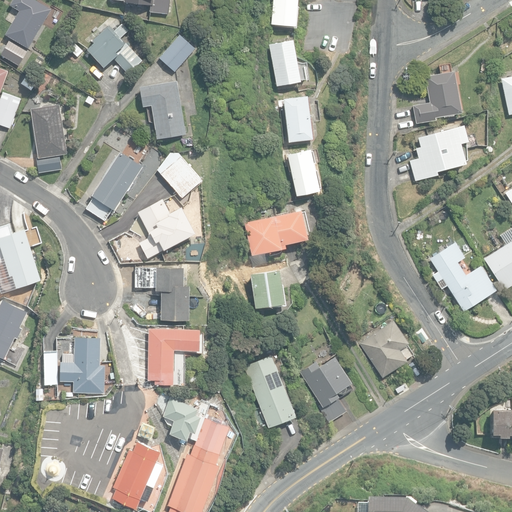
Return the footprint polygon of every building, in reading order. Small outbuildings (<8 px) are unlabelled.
[(6,33),(29,48),(52,9),(37,0),(13,0),(11,5),(20,10),(6,33)] [(151,10),(169,13),(171,0),(125,0),(125,1),(151,5),(151,10)] [(273,0),(272,23),(296,25),(298,0),(273,0)] [(115,58),(129,73),(143,60),(126,42),(125,44),(120,39),(130,30),(123,23),(114,32),(108,26),(93,40),(95,42),(88,49),(93,54),(91,56),(103,69),(115,58)] [(157,58),(173,71),(195,48),(179,34),(157,58)] [(269,44),(277,85),(302,81),(294,39),(269,44)] [(0,94),(9,70),(0,67),(0,94)] [(416,121),(416,123),(435,119),(435,116),(443,115),(443,117),(453,115),(453,113),(461,112),(453,69),(425,75),(430,101),(413,105),(413,106),(412,106),(414,122),(416,121)] [(511,75),(501,78),(509,114),(511,113),(511,75)] [(22,83),(32,90),(37,83),(27,76),(22,83)] [(152,105),(158,139),(187,134),(177,80),(141,87),(144,106),(152,105)] [(0,101),(0,123),(11,128),(22,99),(4,92),(0,101)] [(86,101),(93,104),(96,99),(89,95),(86,101)] [(284,98),(290,141),(313,138),(308,95),(284,98)] [(31,108),(38,157),(68,153),(61,104),(31,108)] [(409,160),(415,180),(438,173),(437,171),(466,162),(468,161),(467,148),(478,144),(474,132),(466,134),(463,124),(417,137),(420,146),(415,147),(418,157),(409,160)] [(288,153),(297,195),(321,190),(311,148),(288,153)] [(93,194),(115,209),(144,166),(121,151),(93,194)] [(37,158),(39,172),(62,169),(60,155),(37,158)] [(161,173),(183,197),(202,180),(181,156),(161,173)] [(169,211),(162,198),(137,211),(149,233),(149,236),(139,241),(148,258),(195,234),(181,206),(169,211)] [(245,222),(252,254),(282,247),(281,244),(308,237),(302,209),(245,222)] [(484,258),(505,289),(511,284),(511,227),(500,235),(506,243),(484,258)] [(14,277),(17,287),(42,279),(25,229),(0,236),(0,240),(12,277),(14,277)] [(447,286),(463,310),(497,289),(481,264),(466,274),(458,261),(466,256),(456,241),(430,258),(438,271),(433,274),(442,289),(447,286)] [(162,289),(162,318),(190,318),(189,285),(183,285),(183,267),(135,267),(136,286),(157,286),(157,289),(162,289)] [(250,272),(255,307),(285,302),(279,268),(250,272)] [(0,355),(6,358),(16,337),(19,338),(23,328),(21,327),(29,311),(3,298),(0,305),(0,355)] [(360,342),(382,376),(408,360),(406,357),(413,353),(407,343),(410,342),(395,319),(360,342)] [(149,326),(148,379),(154,379),(154,383),(173,384),(173,372),(175,372),(176,349),(200,349),(201,328),(149,326)] [(418,335),(423,343),(427,340),(421,332),(418,335)] [(73,391),(105,392),(106,364),(101,364),(102,337),(74,336),(74,361),(62,361),(61,381),(73,381),(73,391)] [(326,346),(329,352),(334,350),(332,344),(326,346)] [(44,384),(58,384),(58,350),(44,350),(44,384)] [(269,427),(297,415),(271,355),(244,367),(260,404),(252,411),(259,428),(267,423),(269,427)] [(352,381),(336,356),(320,366),(317,361),(300,371),(323,405),(319,407),(331,425),(349,413),(339,397),(353,388),(349,382),(352,381)] [(395,389),(398,393),(406,388),(404,384),(395,389)] [(198,407),(170,396),(163,415),(174,420),(170,432),(187,438),(190,429),(194,431),(201,415),(195,413),(198,407)] [(511,408),(492,408),(492,432),(499,432),(499,435),(508,435),(508,433),(511,432),(511,408)] [(201,511),(219,464),(217,463),(217,462),(231,426),(205,416),(190,453),(187,452),(168,504),(171,505),(168,511),(201,511)] [(12,429),(22,431),(24,421),(15,418),(12,429)] [(142,421),(138,434),(151,439),(156,425),(142,421)] [(147,500),(163,463),(156,460),(161,450),(138,440),(134,450),(130,448),(113,486),(116,487),(112,496),(136,507),(140,497),(147,500)] [(54,463),(52,463),(50,464),(48,465),(47,467),(47,470),(48,472),(50,474),(52,475),(54,475),(56,474),(58,472),(59,470),(59,468),(58,465),(56,464),(54,463)] [(424,511),(407,500),(369,498),(368,511),(424,511)]
